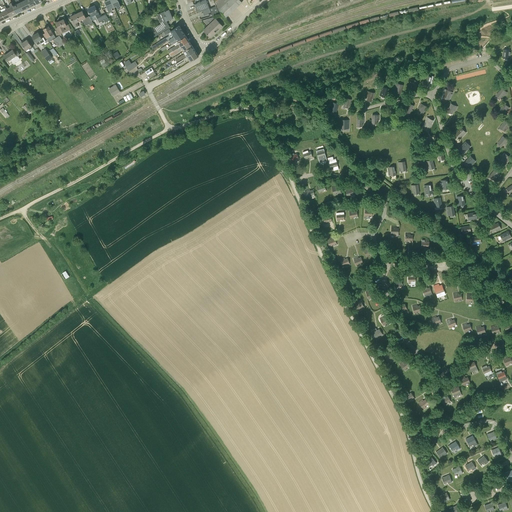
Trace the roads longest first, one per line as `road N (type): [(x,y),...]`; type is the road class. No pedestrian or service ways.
road 1 (unclassified): [(435,511),(396,401),(249,107)]
road 2 (track): [(0,218),(172,127)]
